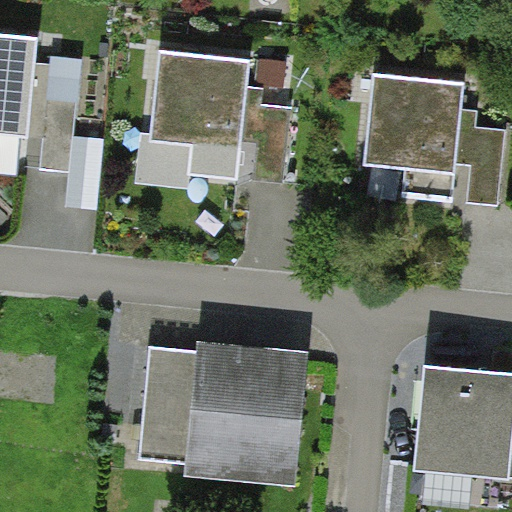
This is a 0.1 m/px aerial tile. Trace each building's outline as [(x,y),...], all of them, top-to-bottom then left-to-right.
[(41,42),(0,39),(0,137),(34,140),(41,42)] [(256,65),(161,57),(154,155),(256,163),(254,188),(287,190),(293,113),(252,110),(256,65)] [(467,87),(380,80),(373,172),(473,180),(471,206),(507,209),(511,148),(511,138),(463,135),(467,87)] [(314,368),(148,353),(139,459),(305,473),(314,368)] [(511,377),(430,373),(422,503),(499,508),(500,485),(511,485),(511,377)]
